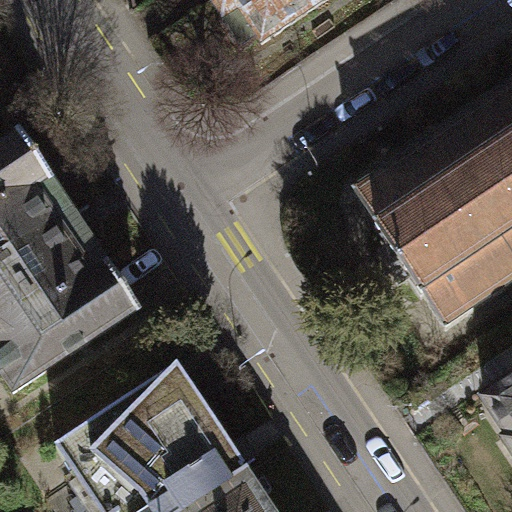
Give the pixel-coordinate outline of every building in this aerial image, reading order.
[(340,0),(205,0),(211,8),(220,21),(249,63),(335,4),(340,0)] [(511,85),(355,194),(378,228),(385,238),(425,299),(447,331),(511,287),(511,85)] [(0,258),(74,210),(25,137),(0,153),(0,258)] [(74,210),(0,258),(0,371),(14,393),(140,309),(74,210)] [(129,511),(142,503),(147,511),(188,511),(249,471),(178,366),(55,449),(97,511),(129,511)] [(511,383),(484,402),(509,440),(504,443),(511,455),(511,383)] [(277,511),(249,471),(188,511),(277,511)]
